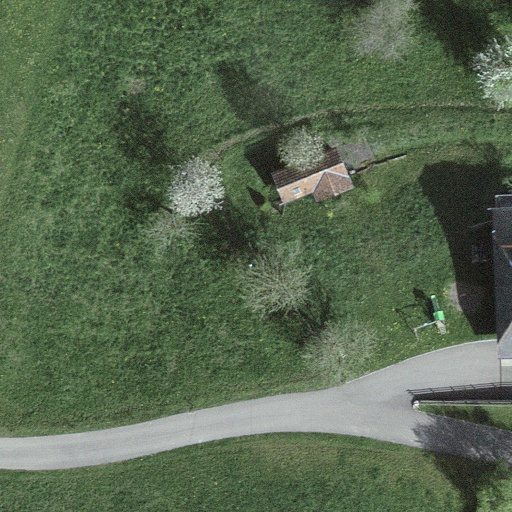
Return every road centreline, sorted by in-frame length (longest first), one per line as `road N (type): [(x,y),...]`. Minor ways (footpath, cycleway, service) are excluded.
road 1 (track): [(357,414),(429,377),(511,372)]
road 2 (track): [(511,456),(357,414)]
road 3 (track): [(381,150),(511,139)]
